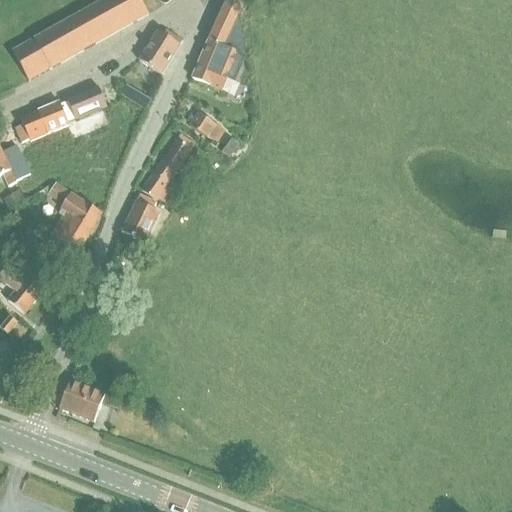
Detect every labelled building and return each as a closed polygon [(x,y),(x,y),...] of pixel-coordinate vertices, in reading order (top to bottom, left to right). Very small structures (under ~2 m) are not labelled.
[(28,83),(148,16),(138,0),(106,0),(12,53),(28,83)] [(207,43),(191,80),(221,93),(227,79),(231,80),(235,82),(245,60),(240,21),(239,18),(243,8),(227,1),(207,43)] [(157,33),(138,62),(160,76),(182,42),(165,32),(162,36),(157,33)] [(126,87),(120,96),(144,111),(149,102),(126,87)] [(22,126),(15,130),(21,144),(29,141),(29,143),(68,127),(67,124),(74,121),(75,123),(106,110),(97,88),(66,101),(67,103),(60,106),(58,104),(20,120),(22,126)] [(215,145),(224,132),(197,115),(188,128),(215,145)] [(152,176),(141,192),(156,203),(158,200),(164,204),(172,193),(165,189),(167,186),(191,151),(194,146),(180,137),(176,142),(176,141),(153,176),(152,176)] [(228,159),(237,146),(231,141),(221,154),(228,159)] [(16,146),(1,153),(15,183),(30,176),(16,146)] [(15,183),(0,150),(0,177),(2,176),(8,188),(16,184),(15,183)] [(74,259),(101,215),(55,186),(48,196),(63,206),(58,215),(62,218),(47,242),(74,259)] [(18,194),(2,202),(8,213),(24,204),(18,194)] [(136,204),(121,234),(144,245),(159,215),(151,211),(154,205),(139,198),(136,204)] [(26,280),(12,267),(9,264),(0,274),(0,278),(7,285),(16,292),(7,303),(23,316),(42,293),(26,280)] [(12,330),(16,325),(10,319),(0,331),(7,336),(12,330)] [(93,424),(104,397),(70,384),(59,411),(93,424)] [(109,389),(101,407),(116,413),(124,394),(109,389)]
